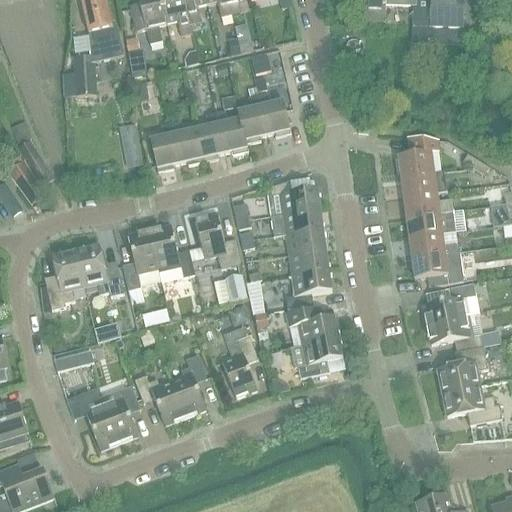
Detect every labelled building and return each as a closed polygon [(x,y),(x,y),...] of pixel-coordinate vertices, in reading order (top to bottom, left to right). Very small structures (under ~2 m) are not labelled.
[(105,0),(104,0),(82,5),(89,36),(91,59),(94,59),(94,65),(122,59),(116,30),(112,31),(105,0)] [(158,29),(167,27),(160,0),(137,0),(139,7),(130,9),(136,35),(146,32),(149,47),(162,44),(158,29)] [(192,36),(189,26),(182,0),(160,0),(167,27),(178,25),(181,39),(192,36)] [(182,0),(189,26),(200,24),(196,10),(207,8),(205,0),(182,0)] [(220,19),(231,17),(227,0),(205,0),(207,8),(217,5),(220,19)] [(238,0),(240,0),(227,0),(231,17),(241,14),(238,0)] [(286,0),(278,0),(281,11),(289,9),(286,0)] [(365,0),(365,17),(382,18),(383,8),(413,9),(412,29),(460,31),(461,0),(365,0)] [(500,38),(499,51),(510,52),(511,39),(500,38)] [(136,40),(124,42),(126,55),(138,53),(136,40)] [(237,41),(228,43),(232,58),(240,56),(238,46),(237,41)] [(247,44),(238,46),(240,56),(250,53),(247,44)] [(189,53),(184,61),(186,68),(199,65),(195,52),(189,53)] [(76,100),(96,99),(94,65),(94,59),(91,59),(74,60),(76,100)] [(268,59),(255,62),(258,74),(271,71),(268,59)] [(226,66),(217,68),(219,78),(228,76),(226,66)] [(145,86),(134,88),(136,95),(146,93),(145,86)] [(256,90),(247,92),(249,100),(257,98),(256,90)] [(274,136),(275,141),(291,137),(283,104),(269,107),(267,96),(257,98),(267,138),(274,136)] [(233,98),(221,101),(224,112),(236,110),(233,98)] [(246,147),(261,144),(260,140),(267,138),(257,98),(249,100),(248,100),(251,111),(237,114),(239,122),(240,122),(246,147)] [(248,155),(246,147),(240,122),(239,122),(227,125),(224,114),(215,116),(224,156),(231,154),(232,159),(248,155)] [(217,158),(224,156),(215,116),(206,118),(209,129),(196,132),(203,165),(218,162),(217,158)] [(188,169),(203,165),(196,132),(182,135),(180,124),(171,126),(180,166),(187,165),(188,169)] [(24,125),(11,130),(18,146),(31,140),(24,125)] [(173,168),(180,166),(171,126),(161,128),(164,139),(150,143),(158,176),(174,172),(173,168)] [(408,141),(410,157),(398,159),(401,180),(434,175),(431,155),(439,154),(437,143),(408,141)] [(18,151),(41,189),(53,182),(31,144),(18,151)] [(139,147),(123,151),(128,171),(143,168),(139,147)] [(468,156),(463,164),(474,170),(478,163),(468,156)] [(478,163),(474,170),(484,177),(489,170),(478,163)] [(32,206),(44,197),(32,180),(33,180),(23,164),(9,175),(19,190),(20,189),(32,206)] [(434,175),(401,180),(404,200),(437,196),(446,194),(443,174),(434,175)] [(271,219),(320,212),(317,192),(291,195),(289,184),(267,192),(271,219)] [(22,212),(5,186),(0,189),(0,201),(12,219),(22,212)] [(511,197),(511,194),(503,197),(506,209),(511,207),(511,197)] [(406,220),(439,216),(452,214),(450,202),(438,203),(437,196),(404,200),(406,220)] [(481,216),(498,213),(496,202),(479,205),(481,216)] [(238,233),(251,230),(246,206),(233,209),(238,233)] [(286,238),(323,233),(320,212),(271,219),(273,240),(286,238)] [(406,220),(409,241),(442,236),(454,235),(452,214),(439,216),(406,220)] [(221,272),(241,268),(235,243),(224,245),(217,218),(195,223),(202,251),(189,253),(191,264),(204,262),(218,259),(221,272)] [(158,272),(161,283),(161,285),(182,281),(195,278),(191,264),(189,253),(177,256),(171,228),(149,233),(158,272)] [(134,266),(123,269),(128,293),(140,291),(140,287),(161,283),(158,272),(149,233),(128,238),(134,266)] [(286,238),(289,258),(326,253),(323,233),(286,238)] [(251,235),(239,237),(241,245),(253,243),(251,235)] [(412,261),(445,257),(457,255),(455,245),(444,247),(442,236),(409,241),(412,261)] [(253,243),(241,245),(243,253),(255,250),(253,243)] [(99,248),(76,253),(84,290),(97,287),(99,298),(109,296),(110,300),(124,297),(117,265),(104,267),(99,248)] [(72,293),(84,290),(76,253),(52,259),(57,278),(44,281),(52,313),(65,310),(64,306),(75,304),(72,293)] [(292,278),(328,273),(326,253),(289,258),(292,278)] [(457,255),(445,257),(412,261),(414,282),(427,280),(428,290),(442,288),(462,284),(458,255),(457,255)] [(331,294),(328,273),(292,278),(294,299),(285,300),(287,312),(313,308),(311,297),(331,294)] [(260,283),(262,282),(260,275),(248,277),(250,285),(260,283)] [(245,300),(240,277),(225,281),(230,303),(245,300)] [(250,285),(246,286),(253,317),(265,315),(260,283),(250,285)] [(451,303),(423,309),(427,331),(447,327),(446,323),(466,319),(479,316),(476,299),(473,287),(448,292),(451,303)] [(243,307),(228,314),(234,328),(249,322),(243,307)] [(166,311),(142,317),(145,329),(169,323),(166,311)] [(293,350),(338,340),(334,320),(322,322),(319,311),(286,318),(289,329),(293,350)] [(266,315),(254,318),(257,331),(269,328),(266,315)] [(470,340),(466,319),(446,323),(447,327),(427,331),(431,348),(454,344),(457,355),(482,350),(479,338),(470,340)] [(116,326),(109,328),(113,342),(120,340),(116,326)] [(247,367),(258,362),(245,330),(223,338),(231,360),(222,364),(236,401),(257,393),(247,367)] [(497,334),(479,338),(482,350),(483,350),(500,347),(497,334)] [(338,340),(293,350),(289,350),(293,371),(297,370),(300,382),(329,375),(327,364),(342,361),(338,340)] [(63,342),(52,345),(55,356),(66,353),(63,342)] [(264,345),(268,378),(289,375),(285,343),(264,345)] [(442,396),(479,389),(476,375),(488,373),(483,350),(482,350),(457,355),(455,356),(457,369),(438,372),(442,396)] [(57,375),(94,365),(91,354),(54,363),(57,375)] [(191,376),(171,384),(185,421),(206,413),(196,386),(207,382),(198,358),(186,363),(191,376)] [(165,429),(185,421),(171,384),(151,391),(146,378),(134,383),(143,407),(155,402),(165,429)] [(131,389),(99,401),(110,428),(113,426),(121,446),(138,439),(129,417),(140,413),(131,389)] [(482,402),(479,389),(442,396),(447,420),(467,416),(469,429),(502,422),(499,408),(495,409),(493,400),(482,402)] [(100,454),(121,446),(113,426),(110,428),(99,401),(95,391),(67,402),(74,422),(86,417),(100,454)] [(9,450),(29,444),(23,422),(24,422),(18,405),(0,411),(0,409),(0,444),(6,442),(9,450)] [(54,501),(47,481),(43,472),(23,480),(18,467),(0,474),(0,499),(6,497),(11,511),(25,511),(26,511),(54,501)] [(451,511),(448,498),(436,502),(436,501),(417,507),(418,511),(451,511)] [(511,511),(511,503),(492,509),(492,511),(511,511)]
